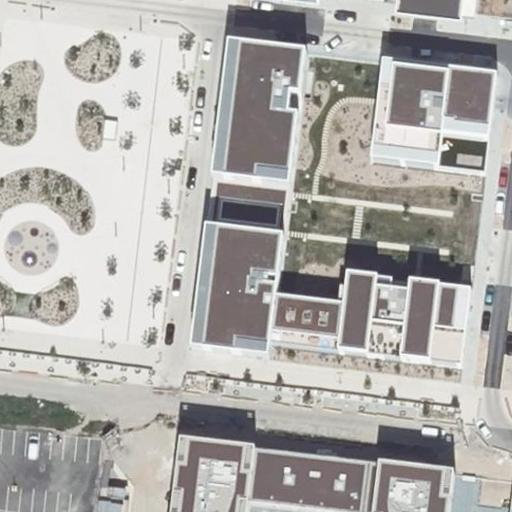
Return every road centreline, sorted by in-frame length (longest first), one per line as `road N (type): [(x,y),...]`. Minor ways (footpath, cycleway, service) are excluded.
road 1 (residential): [(490,438),(0,380)]
road 2 (unknown): [(117,38),(172,43),(188,57),(155,313),(140,329),(77,321)]
road 3 (residential): [(511,51),(95,0)]
road 4 (unknown): [(2,311),(39,43),(58,32),(117,38)]
road 5 (unknown): [(117,38),(77,321)]
road 6 (residential): [(490,438),(511,222)]
